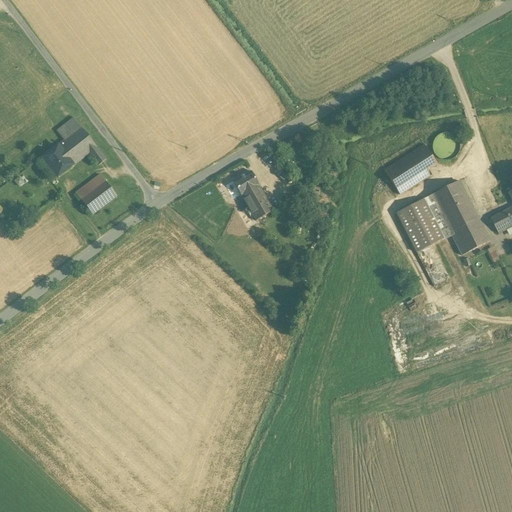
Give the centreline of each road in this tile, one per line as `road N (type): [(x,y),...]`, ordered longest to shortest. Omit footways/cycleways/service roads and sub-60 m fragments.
road 1 (unclassified): [(511,4),(157,203)]
road 2 (unclassified): [(3,0),(157,203)]
road 3 (track): [(511,320),(486,318),(463,290),(430,300),(389,213),(392,202)]
road 4 (unclassified): [(157,203),(0,322)]
